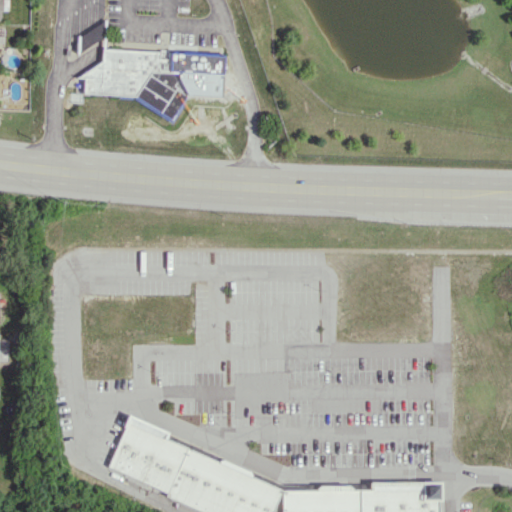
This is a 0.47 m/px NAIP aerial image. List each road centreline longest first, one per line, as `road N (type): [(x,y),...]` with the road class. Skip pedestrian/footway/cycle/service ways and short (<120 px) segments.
road 1 (residential): [(511,481),(281,475),(98,393),(444,390)]
road 2 (secondary): [(0,162),(149,183),(511,193)]
road 3 (residential): [(449,479),(442,270)]
